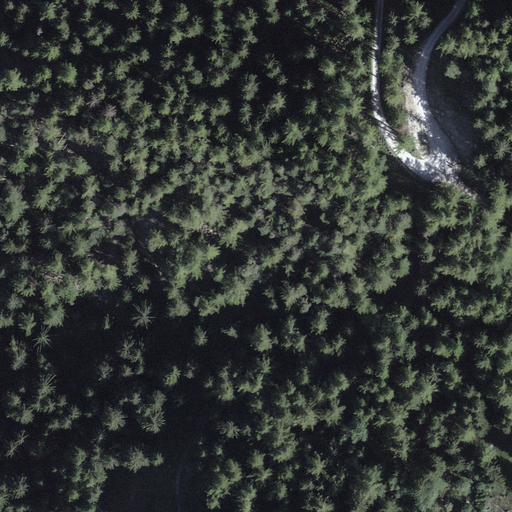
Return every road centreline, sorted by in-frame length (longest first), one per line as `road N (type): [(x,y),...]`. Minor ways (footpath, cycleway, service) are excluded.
road 1 (track): [(386,0),(371,100),(387,140),(417,175),(443,179)]
road 2 (track): [(474,0),(419,65),(410,103),(443,179)]
